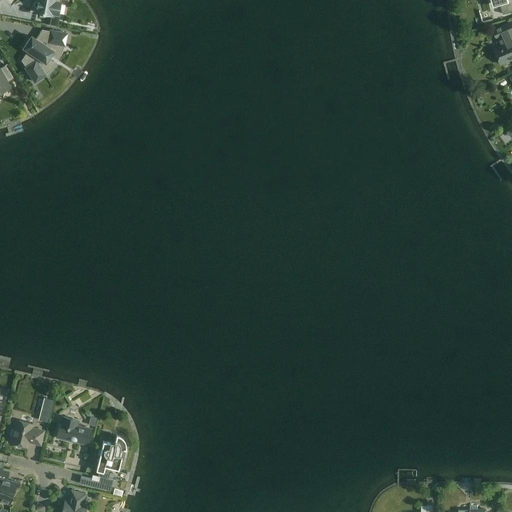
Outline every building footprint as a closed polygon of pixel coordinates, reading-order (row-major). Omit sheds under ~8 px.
[(35,12),(51,15),(51,13),(58,15),(60,3),(54,1),(54,0),(35,0),(33,1),(32,3),(32,6),(34,8),(36,9),(35,12)] [(511,0),(491,0),(494,6),(500,4),(503,14),(506,13),(511,11),(511,0)] [(502,46),(494,49),(501,64),(511,58),(511,22),(493,30),(497,38),(499,37),(502,46)] [(66,36),(67,33),(50,30),(48,42),(46,45),(46,46),(45,45),(45,46),(42,44),(42,43),(35,39),(31,36),(30,39),(29,38),(24,45),(25,45),(24,48),(28,51),(22,60),(26,67),(25,68),(26,70),(27,70),(28,72),(32,78),(33,80),(35,82),(45,75),(45,74),(48,72),(50,69),(53,66),(55,63),(52,61),(48,58),(52,52),(57,44),(64,46),(66,36)] [(0,96),(3,97),(5,89),(7,89),(11,87),(7,81),(13,78),(5,65),(0,68),(0,96)] [(60,421),(56,437),(88,444),(91,429),(77,425),(78,420),(62,417),(61,422),(60,421)] [(10,442),(15,443),(15,444),(15,445),(16,445),(16,446),(17,446),(18,446),(18,447),(19,447),(20,447),(21,447),(21,446),(22,446),(23,446),(23,445),(27,446),(29,440),(34,441),(33,442),(40,444),(44,431),(32,428),(33,424),(19,420),(17,430),(14,429),(12,429),(11,430),(10,434),(11,436),(12,436),(10,442)] [(126,450),(126,449),(126,448),(126,447),(126,446),(126,445),(126,444),(126,443),(125,443),(125,442),(125,441),(124,441),(124,440),(124,439),(123,439),(123,438),(122,438),(122,437),(121,437),(120,437),(120,436),(119,436),(117,435),(115,443),(110,442),(110,443),(103,441),(101,449),(99,448),(97,455),(100,455),(96,470),(99,471),(97,480),(94,479),(81,476),(79,483),(92,486),(110,491),(113,479),(107,478),(110,467),(118,469),(121,460),(123,460),(126,450)] [(16,482),(0,478),(0,500),(9,504),(13,496),(12,496),(13,491),(14,491),(16,482)] [(65,500),(61,511),(85,511),(84,511),(86,505),(83,504),(85,493),(71,490),(69,496),(70,497),(69,501),(65,500)]
